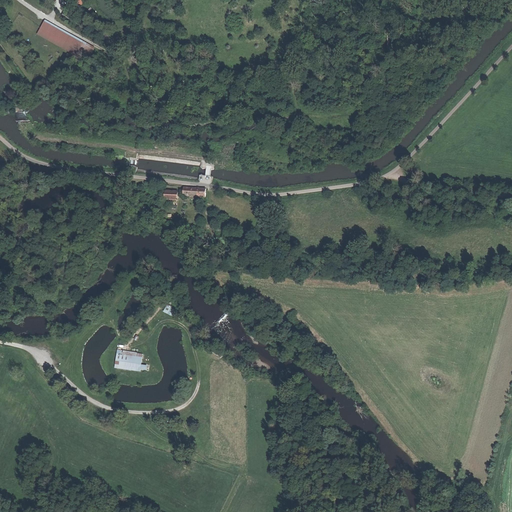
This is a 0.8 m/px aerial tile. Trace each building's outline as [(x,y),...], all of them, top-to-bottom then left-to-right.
[(94,48),(46,22),(39,35),(87,61),(94,48)] [(205,197),(206,189),(184,188),(183,196),(198,197),(201,197),(205,197)] [(164,200),(173,200),(174,192),(165,191),(164,200)] [(168,305),(165,311),(175,316),(178,310),(168,305)] [(116,368),(141,372),(143,357),(131,355),(131,353),(118,351),(116,368)]
